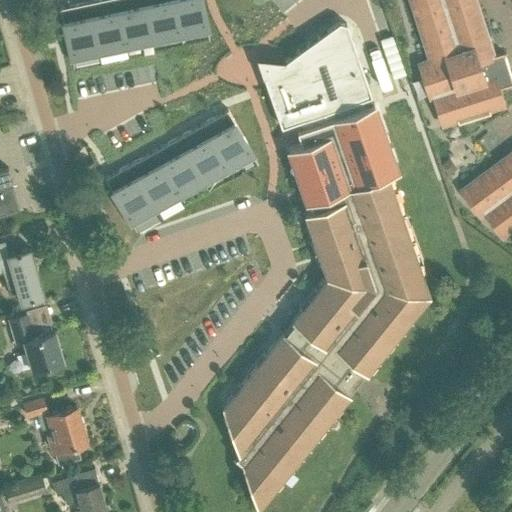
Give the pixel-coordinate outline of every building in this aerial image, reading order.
[(123,0),(107,0),(94,2),(104,51),(132,46),(123,0)] [(152,0),(123,0),(132,46),(160,40),(152,0)] [(181,0),(152,0),(160,40),(189,35),(181,0)] [(211,0),(181,0),(189,35),(217,29),(211,0)] [(489,109),(503,105),(498,89),(511,85),(511,80),(503,53),(494,56),(475,0),(410,0),(429,59),(419,63),(430,97),(433,96),(443,124),(457,120),(458,123),(490,113),(489,109)] [(94,2),(66,8),(75,57),(104,51),(94,2)] [(222,405),(221,406),(237,453),(234,457),(240,462),(256,509),(257,508),(349,394),(345,390),(361,370),(366,374),(428,296),(429,296),(430,295),(429,295),(388,176),(388,175),(397,172),(391,156),(385,158),(378,136),(384,134),(381,128),(373,104),(369,106),(367,100),(372,98),(347,27),(340,24),(287,62),(256,59),(263,78),(264,78),(282,130),(297,125),(299,131),(302,139),(303,143),(288,149),(294,165),(299,163),(307,185),(301,187),(307,203),(312,202),(315,210),(304,214),(304,215),(305,215),(326,277),(325,277),(325,278),(326,278),(291,321),(295,325),(287,335),(283,332),(222,406),(222,405)] [(391,35),(389,36),(381,39),(380,39),(393,78),(394,78),(405,74),(391,35)] [(234,107),(209,121),(233,165),(240,161),(248,175),(278,156),(291,143),(302,139),(299,131),(284,136),(275,147),(251,161),(248,156),(258,151),(234,107)] [(183,135),(207,179),(233,165),(209,121),(183,135)] [(183,135),(158,149),(182,192),(207,179),(183,135)] [(182,192),(158,149),(133,163),(157,206),(182,192)] [(511,151),(461,189),(480,215),(484,212),(502,235),(511,227),(511,151)] [(451,176),(462,170),(455,157),(443,164),(451,176)] [(108,177),(132,220),(157,206),(133,163),(108,177)] [(0,215),(20,210),(8,168),(0,170),(0,215)] [(10,254),(6,242),(0,243),(0,272),(2,271),(9,293),(16,291),(19,303),(44,295),(30,248),(10,254)] [(15,343),(23,341),(31,369),(62,360),(54,330),(36,335),(29,311),(7,318),(15,343)] [(26,416),(38,413),(47,410),(43,395),(22,401),(26,416)] [(47,410),(38,413),(42,428),(46,427),(53,451),(54,451),(58,463),(80,457),(76,444),(86,441),(75,405),(48,413),(47,410)] [(106,511),(98,483),(99,483),(94,467),(74,473),(74,474),(52,481),(56,495),(63,493),(66,503),(79,500),(82,511),(106,511)] [(44,488),(42,479),(41,478),(21,484),(21,483),(1,490),(5,500),(25,494),(44,488)]
